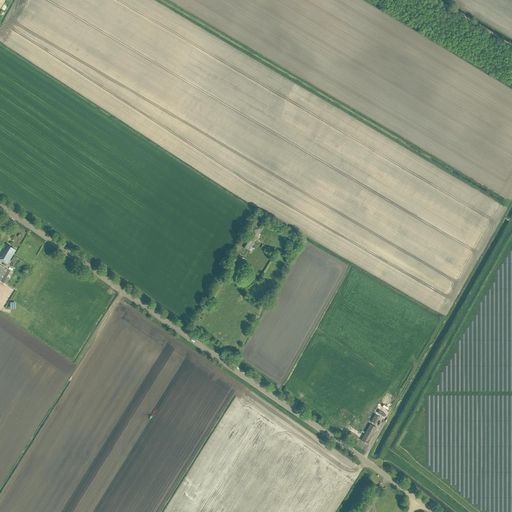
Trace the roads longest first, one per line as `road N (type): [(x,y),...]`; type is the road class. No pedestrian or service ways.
road 1 (unclassified): [(415,499),(0,204)]
road 2 (track): [(0,39),(241,196)]
